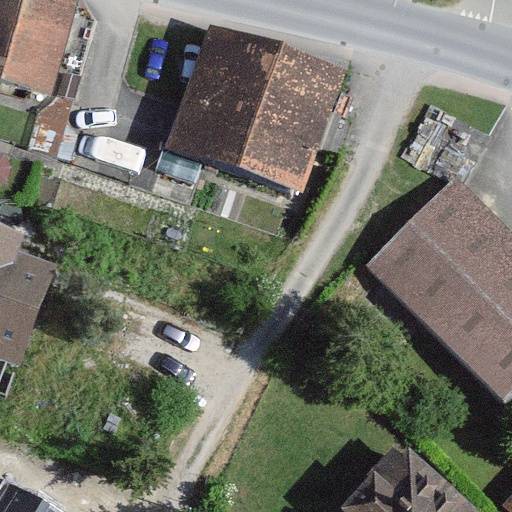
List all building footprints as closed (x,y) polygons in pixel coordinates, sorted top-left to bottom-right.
[(60,0),(0,0),(0,89),(34,98),(60,0)] [(322,70),(197,30),(156,155),(282,196),(322,70)] [(511,241),(448,172),(355,258),(490,402),(511,381),(511,241)] [(0,358),(37,270),(0,254),(0,358)] [(462,511),(395,448),(334,511),(462,511)] [(48,511),(0,483),(0,511),(48,511)] [(511,511),(511,484),(493,503),(502,511),(511,511)]
